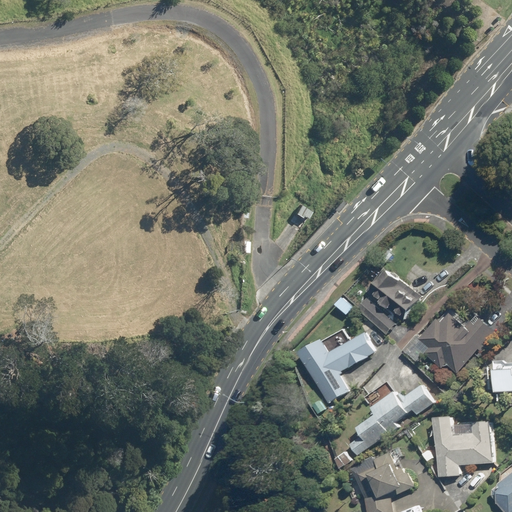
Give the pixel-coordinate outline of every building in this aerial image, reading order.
[(312,212),(302,204),(290,219),(300,227),(312,212)] [(427,297),(391,269),(373,293),(408,321),(427,297)] [(463,374),(502,329),(486,314),(473,328),(454,310),(421,344),(445,368),(450,363),(463,374)] [(383,353),(373,333),(336,351),(331,342),(308,353),(334,403),(357,391),(346,371),(383,353)] [(511,361),(502,362),(502,390),(511,389),(511,361)] [(402,424),(416,413),(419,417),(440,402),(427,384),(410,396),(404,389),(382,406),(386,412),(364,426),(370,435),(357,443),(364,455),(404,428),(402,424)] [(326,400),(317,404),(323,415),(331,410),(326,400)] [(438,466),(439,476),(462,474),(461,463),(496,460),(493,420),(457,423),(456,416),(433,419),(434,426),(438,466)] [(352,451),(344,456),(350,467),(358,462),(352,451)] [(376,497),(393,495),(415,484),(401,453),(363,470),(376,497)] [(511,511),(511,478),(497,490),(511,510),(511,511)] [(393,511),(391,497),(365,501),(367,511),(393,511)]
